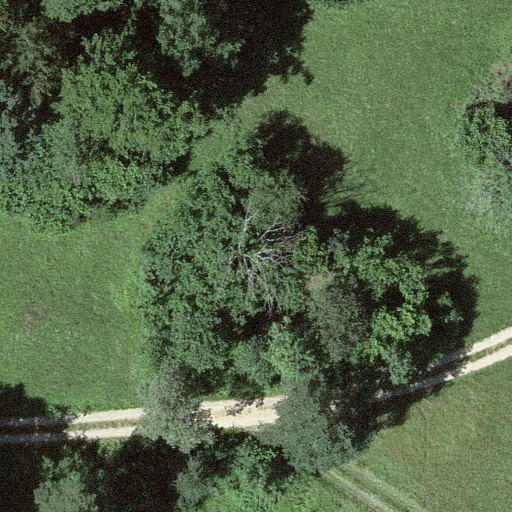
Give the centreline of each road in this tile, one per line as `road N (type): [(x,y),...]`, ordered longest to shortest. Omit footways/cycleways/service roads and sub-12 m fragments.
road 1 (track): [(0,429),(261,420),(370,399),(511,349)]
road 2 (track): [(261,420),(405,511)]
